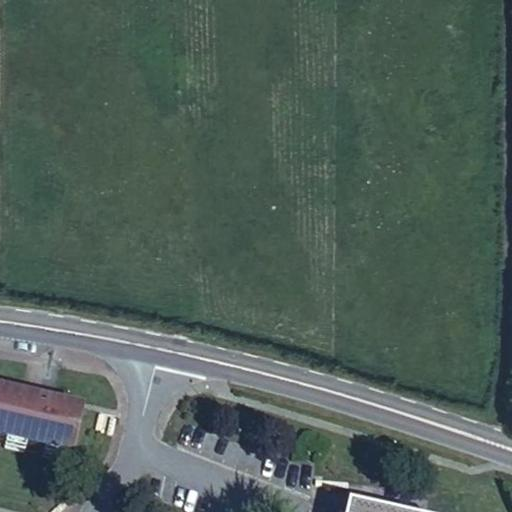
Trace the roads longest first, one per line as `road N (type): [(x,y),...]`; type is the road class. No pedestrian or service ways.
road 1 (secondary): [(511,449),(164,350)]
road 2 (residential): [(302,511),(136,448)]
road 3 (secondary): [(164,350),(0,323)]
